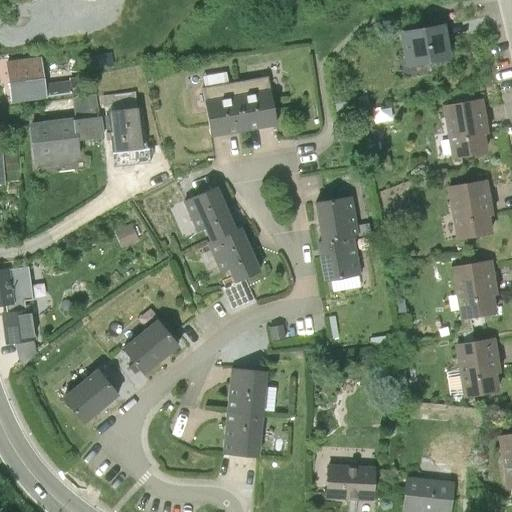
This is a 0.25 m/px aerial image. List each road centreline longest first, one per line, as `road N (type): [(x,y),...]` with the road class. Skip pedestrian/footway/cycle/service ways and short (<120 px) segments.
road 1 (residential): [(234,511),(173,499),(147,483),(135,465),(141,418),(234,338),(301,308),(311,284)]
road 2 (residential): [(311,284),(292,169),(267,167),(253,186),(281,241)]
